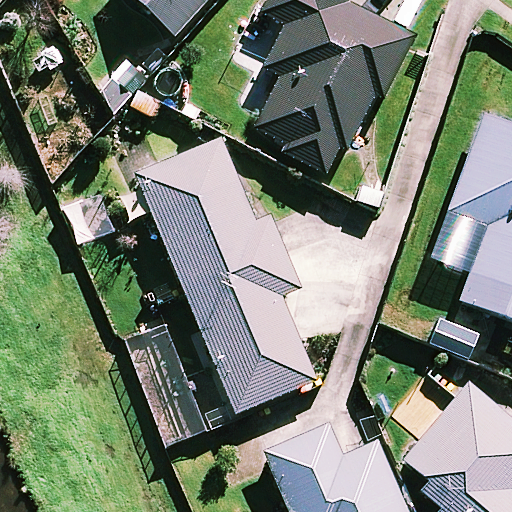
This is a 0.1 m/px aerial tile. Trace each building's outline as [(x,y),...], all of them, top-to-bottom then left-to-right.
[(118,0),(171,48),(214,0),(118,0)] [(355,6),(343,0),(269,0),(244,53),(271,66),(260,89),(275,96),(248,150),(330,191),(372,106),(381,110),(412,47),(350,17),(355,6)] [(511,136),(483,127),(449,224),(488,237),(461,315),(511,332),(511,136)] [(253,234),(218,151),(134,187),(234,424),(314,390),(278,306),(297,297),(268,228),(253,234)] [(511,511),(511,434),(466,395),(393,480),(430,511),(511,511)] [(338,467),(324,436),(262,464),(283,511),(400,511),(374,451),(338,467)]
